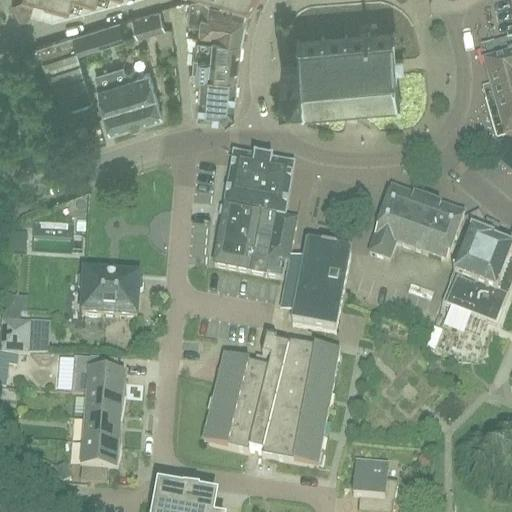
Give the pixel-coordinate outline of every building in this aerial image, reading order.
[(13,0),(11,1),(19,17),(30,12),(53,21),(132,0),(13,0)] [(243,35),(248,11),(221,6),(221,5),(204,3),(204,1),(195,0),(190,2),(187,25),(201,26),(200,38),(187,37),(187,38),(242,42),(243,35)] [(160,12),(133,20),(137,39),(165,31),(160,12)] [(99,43),(95,31),(73,38),(76,50),(99,43)] [(344,36),(344,40),(324,42),(324,38),(321,38),(321,42),(300,44),(298,42),(296,43),(300,46),(301,64),(282,66),(283,74),(278,74),(278,82),(283,81),(284,88),(303,86),(305,105),(302,109),(304,111),(307,108),(327,106),(327,110),(330,109),(330,106),(345,104),(346,112),(359,110),(358,104),(373,102),(374,106),(377,106),(376,102),(396,100),(399,103),(401,101),(399,98),(396,74),(403,74),(402,61),(395,62),(393,38),(396,35),(394,33),(391,36),(371,38),(370,34),(367,34),(367,36),(364,36),(364,38),(348,40),(347,36),(344,36)] [(75,129),(97,122),(76,50),(73,38),(37,48),(41,62),(43,61),(47,75),(49,74),(53,87),(55,87),(59,100),(62,99),(65,112),(70,111),(75,129)] [(242,45),(242,42),(187,38),(189,52),(197,52),(194,73),(190,72),(190,74),(198,75),(238,78),(238,77),(242,45)] [(485,67),(511,59),(511,40),(507,41),(507,43),(481,50),(485,67)] [(511,59),(485,67),(485,68),(505,139),(511,137),(511,59)] [(139,124),(126,81),(122,67),(93,75),(110,133),(139,124)] [(235,114),(238,78),(198,75),(190,74),(190,78),(193,114),(198,115),(198,117),(228,120),(235,114)] [(150,75),(126,81),(139,124),(162,117),(150,75)] [(241,273),(263,163),(235,157),(234,157),(233,159),(234,159),(224,208),(227,208),(220,241),(215,268),(241,273)] [(294,168),(263,163),(241,273),(282,281),(285,265),(289,265),(294,241),(297,222),(283,219),(293,170),(294,168)] [(463,217),(414,200),(391,191),(374,241),(368,255),(389,263),(396,246),(398,247),(446,264),(455,241),(463,217)] [(511,264),(508,263),(511,252),(488,241),(472,233),(469,241),(453,282),(442,306),(495,327),(511,283),(511,264)] [(335,335),(350,254),(308,246),(292,327),(335,335)] [(143,291),(143,284),(139,282),(139,280),(84,275),(84,278),(82,278),(79,280),(78,291),(81,294),(83,294),(81,316),(136,321),(138,295),(143,291)] [(0,332),(0,351),(28,354),(31,322),(1,320),(0,332)] [(261,459),(318,470),(340,355),(289,346),(288,350),(276,347),(276,343),(267,341),(260,369),(224,360),(203,445),(248,456),(249,453),(262,456),(261,459)] [(126,376),(125,376),(125,377),(117,376),(118,363),(90,361),(87,398),(126,401),(126,376)] [(0,414),(5,415),(8,392),(0,390),(0,414)] [(122,425),(126,401),(87,398),(85,422),(122,425)] [(122,449),(122,425),(85,422),(83,446),(122,449)] [(118,474),(122,449),(83,446),(80,484),(108,486),(109,473),(117,473),(117,474),(118,474)] [(388,466),(356,464),(353,501),(359,502),(357,511),(392,511),(397,485),(386,483),(388,466)] [(64,466),(55,471),(62,484),(71,479),(64,466)] [(18,511),(19,493),(3,493),(3,511),(18,511)] [(214,511),(216,504),(200,501),(201,497),(184,495),(184,498),(160,494),(157,511),(214,511)] [(83,511),(104,511),(102,500),(82,503),(83,511)]
